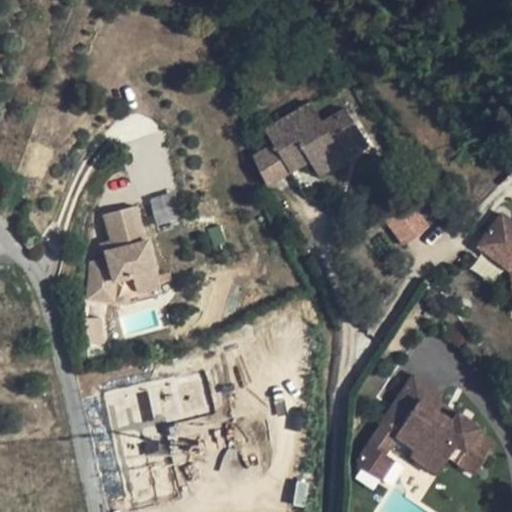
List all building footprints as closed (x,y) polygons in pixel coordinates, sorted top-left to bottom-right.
[(274,144),(253,156),(267,185),(310,160),(319,175),(346,159),(339,147),(362,133),(346,108),(324,122),(312,102),(265,129),(274,144)] [(362,133),(339,147),(346,159),(369,146),(362,133)] [(168,194),(149,200),(157,224),(175,219),(168,194)] [(408,199),(389,213),(412,245),(432,231),(408,199)] [(108,258),(93,262),(92,297),(114,298),(115,281),(133,276),(138,292),(161,286),(148,240),(145,241),(136,206),(104,214),(114,249),(107,251),(108,258)] [(389,213),(384,216),(407,249),(412,245),(389,213)] [(511,273),(511,220),(502,214),(478,246),(511,271),(511,273)] [(382,423),(379,428),(360,458),(359,462),(362,465),(381,478),(394,459),(385,453),(396,435),(416,448),(412,454),(439,473),(449,457),(458,463),(459,462),(465,466),(476,474),(490,454),(494,446),(495,442),(493,439),(480,431),(483,427),(459,411),(454,420),(435,407),(444,394),(415,374),(381,423),(382,423)]
